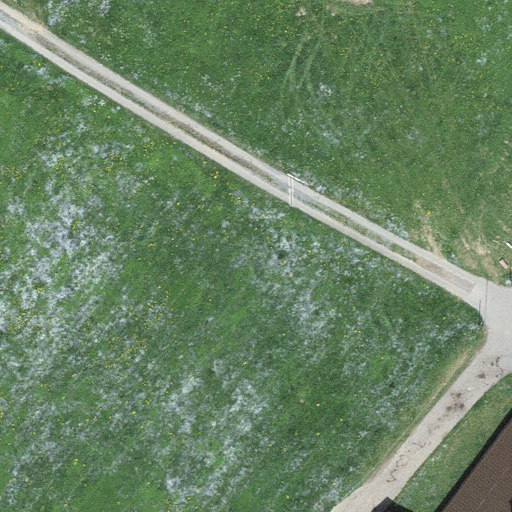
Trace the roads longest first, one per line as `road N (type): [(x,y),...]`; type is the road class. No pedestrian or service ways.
road 1 (track): [(0,16),(300,198),(510,311)]
road 2 (track): [(511,307),(497,345),(355,510)]
